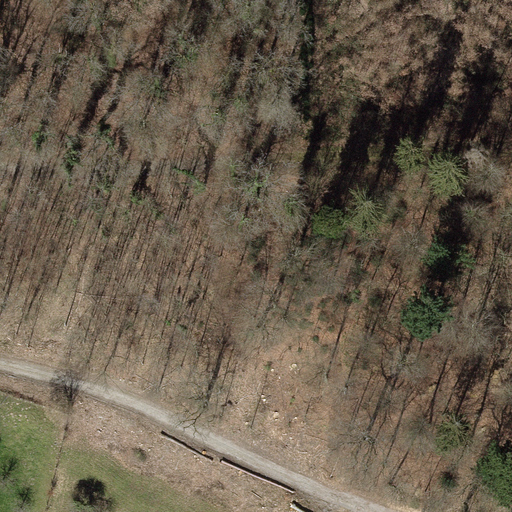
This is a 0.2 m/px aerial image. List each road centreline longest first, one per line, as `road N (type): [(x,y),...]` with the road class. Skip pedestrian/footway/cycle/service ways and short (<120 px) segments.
road 1 (track): [(511,150),(0,168)]
road 2 (track): [(0,360),(50,370),(382,511)]
